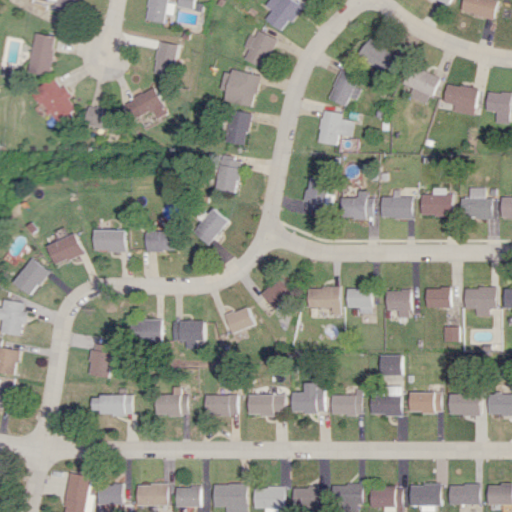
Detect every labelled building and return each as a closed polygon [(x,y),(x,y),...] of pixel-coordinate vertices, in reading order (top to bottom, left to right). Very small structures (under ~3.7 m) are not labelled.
[(54,0),(56,0),(55,11),(75,13),(76,0),(54,0)] [(165,22),(166,14),(174,15),(176,3),(168,2),(168,0),(148,0),(146,20),(165,22)] [(194,0),(178,0),(177,6),(193,9),(194,0)] [(270,0),(267,6),(272,9),(266,20),(284,31),(301,3),(295,0),(270,0)] [(463,0),(461,10),(493,19),(499,0),(498,0),(463,0)] [(256,37),(250,34),(245,47),(250,48),(245,59),(264,67),(276,38),(259,30),(256,37)] [(51,74),(55,36),(35,33),(31,71),(51,74)] [(402,65),(371,37),(357,52),(388,80),(402,65)] [(155,73),(174,75),(177,43),(158,41),(155,73)] [(430,104),(438,76),(409,67),(404,84),(412,86),(409,98),(430,104)] [(260,76),(226,68),(221,89),(228,90),(226,100),(254,106),(260,76)] [(358,77),(340,69),(328,98),(345,106),(349,96),(355,99),(360,89),(354,86),(358,77)] [(58,124),(78,109),(54,76),(34,91),(58,124)] [(454,104),(453,111),(475,114),(479,88),(447,83),(445,102),(454,104)] [(153,109),(158,119),(168,114),(155,87),(126,102),(134,119),(153,109)] [(496,123),(511,123),(511,108),(511,92),(488,91),(487,111),(497,111),(496,123)] [(117,129),(119,109),(87,106),(85,126),(117,129)] [(252,112),(231,110),(227,142),(248,144),(252,112)] [(351,136),(353,120),(341,118),(342,113),(322,110),(318,141),(337,144),(338,134),(351,136)] [(243,159),(223,157),(219,190),(239,192),(243,159)] [(327,204),(334,206),(336,195),(327,193),(330,180),(312,176),(305,207),(325,212),(327,204)] [(493,218),(494,198),(487,198),(487,187),(471,187),(470,198),(463,198),(462,218),(493,218)] [(454,193),(447,194),(447,188),(434,188),(434,194),(423,194),(423,215),(454,215),(454,193)] [(360,197),(345,197),(345,218),(375,219),(375,197),(369,197),(369,190),(360,190),(360,197)] [(415,218),(415,197),(401,197),(401,190),(395,190),(395,197),(384,197),(384,218),(415,218)] [(231,222),(216,208),(195,231),(209,245),(231,222)] [(128,229),(97,230),(97,251),(128,251),(128,229)] [(148,251),(179,251),(180,231),(149,230),(148,251)] [(59,264),(87,252),(79,233),(50,245),(59,264)] [(17,282),(34,295),(53,270),(36,258),(17,282)] [(276,309),(294,293),(280,278),(262,294),(276,309)] [(342,287),(309,286),(309,308),(341,308),(342,287)] [(476,315),(490,315),(490,308),(497,308),(498,287),(466,286),(466,308),(476,308),(476,315)] [(451,306),(451,287),(427,287),(427,307),(451,306)] [(388,309),(399,310),(399,316),(411,317),(412,290),(388,290),(388,309)] [(30,302),(7,299),(6,307),(0,306),(0,318),(6,319),(4,333),(23,335),(25,323),(27,323),(30,302)] [(224,315),(232,333),(254,323),(246,306),(224,315)] [(161,319),(130,320),(130,341),(161,340),(161,319)] [(204,339),(203,320),(172,321),(172,340),(204,339)] [(459,326),(444,326),(443,341),(459,341),(459,326)] [(113,360),(115,347),(92,343),(87,374),(107,377),(110,360),(113,360)] [(22,350),(1,346),(0,351),(0,371),(17,374),(22,350)] [(381,375),(402,375),(403,354),(381,354),(381,375)] [(0,406),(10,408),(14,388),(5,386),(6,380),(0,378),(0,406)] [(293,392),(292,412),(325,413),(325,383),(304,383),(304,392),(293,392)] [(187,415),(187,394),(181,394),(181,387),(173,386),(173,394),(156,394),(155,415),(187,415)] [(402,414),(402,387),(390,387),(390,394),(371,394),(371,415),(402,414)] [(332,394),(332,414),(363,414),(363,388),(355,388),(355,394),(332,394)] [(410,412),(442,412),(442,392),(410,392),(410,412)] [(450,393),(449,414),(481,415),(481,394),(450,393)] [(511,393),(489,393),(489,415),(511,415),(511,393)] [(130,394),(90,395),(90,410),(98,409),(99,415),(130,414),(130,394)] [(205,394),(205,414),(237,414),(237,394),(205,394)] [(249,394),(249,414),(285,415),(285,394),(249,394)] [(61,511),(82,511),(83,511),(89,511),(92,494),(87,493),(90,475),(68,472),(61,511)] [(121,504),(121,483),(97,483),(97,503),(121,504)] [(246,511),(247,484),(214,483),(213,506),(226,506),(225,511),(246,511)] [(363,483),(333,484),(333,507),(363,507),(363,483)] [(442,484),(411,483),(410,505),(441,505),(442,484)] [(481,484),(449,483),(449,503),(480,504),(481,484)] [(488,504),(511,503),(511,483),(488,484),(488,504)] [(167,484),(136,484),(136,505),(167,505),(167,484)] [(285,485),(254,486),(254,507),(265,507),(264,511),(278,511),(278,508),(285,507),(285,485)] [(403,486),(371,485),(371,508),(403,509),(403,486)] [(175,506),(200,506),(200,487),(175,486),(175,506)] [(293,487),(293,508),(326,507),(326,487),(293,487)]
